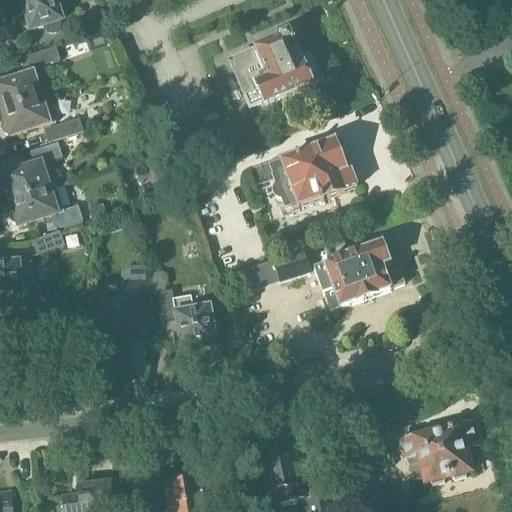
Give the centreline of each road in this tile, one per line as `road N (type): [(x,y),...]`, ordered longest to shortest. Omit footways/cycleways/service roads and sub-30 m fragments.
road 1 (residential): [(0,430),(162,414),(511,328)]
road 2 (primary): [(511,294),(379,0)]
